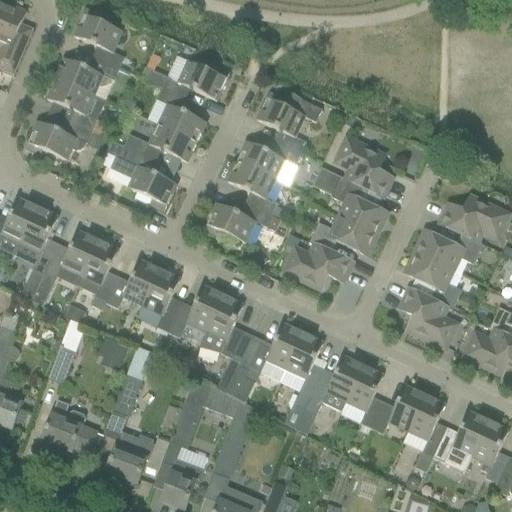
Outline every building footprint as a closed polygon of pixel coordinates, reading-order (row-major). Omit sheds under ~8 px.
[(14,43),(26,15),(6,6),(0,20),(0,72),(12,78),(25,48),(14,43)] [(100,51),(95,62),(118,72),(124,60),(112,55),(121,34),(97,24),(99,18),(85,12),(73,40),(100,51)] [(116,79),(118,72),(95,62),(91,73),(63,62),(55,82),(94,99),(102,79),(114,84),(116,79)] [(178,86),(168,81),(152,73),(147,85),(161,92),(184,102),(189,92),(216,104),(229,77),(214,70),(211,75),(188,65),(178,86)] [(97,123),(106,104),(94,99),(55,82),(46,103),(73,114),(68,125),(92,136),(97,123)] [(179,113),(184,102),(161,92),(156,103),(167,109),(158,128),(196,146),(206,126),(179,113)] [(322,113),(310,107),(301,103),(301,102),(287,95),(283,103),(269,96),(256,123),(283,136),(277,147),(300,157),(306,146),(295,140),(304,121),(316,126),(322,113)] [(87,147),(92,136),(68,125),(64,136),(37,125),(25,152),(40,159),(42,153),(66,163),(71,152),(75,154),(80,153),(84,151),(85,148),(86,147),(87,147)] [(187,166),(196,146),(158,128),(149,147),(129,138),(124,150),(155,164),(160,153),(187,166)] [(338,161),(337,165),(351,172),(346,183),(361,191),(382,200),(391,181),(376,174),(383,160),(347,143),(338,161)] [(150,175),(155,164),(124,150),(123,150),(112,145),(107,155),(116,160),(110,172),(132,182),(128,191),(151,202),(149,208),(164,215),(176,188),(150,175)] [(295,169),(300,157),(277,147),(272,157),(246,145),(236,165),(275,183),(284,164),(295,169)] [(266,202),(275,183),(236,165),(227,185),(253,198),(248,208),(271,219),(277,208),(266,202)] [(356,202),(361,191),(346,183),(321,171),(313,189),(331,198),(330,200),(346,208),(339,220),(376,237),(386,216),(356,202)] [(22,248),(38,211),(18,202),(6,227),(0,224),(0,243),(2,239),(22,248)] [(496,241),(506,219),(470,202),(464,215),(449,208),(440,228),(461,238),(476,245),(481,234),(496,241)] [(278,223),(278,222),(271,219),(248,208),(243,219),(217,207),(204,234),(218,241),(221,235),(245,246),(255,225),(275,235),(280,224),(278,223)] [(58,221),(38,211),(22,248),(41,257),(33,273),(45,278),(55,255),(44,250),(58,221)] [(366,259),(376,237),(339,220),(333,233),(318,226),(308,246),(315,249),(331,256),(336,245),(366,259)] [(77,289),(98,244),(78,235),(66,260),(55,255),(45,278),(56,283),(58,281),(77,290),(77,289)] [(482,248),(476,245),(461,238),(455,249),(426,235),(415,256),(451,273),(457,260),(473,268),(482,248)] [(98,244),(77,289),(97,298),(91,309),(103,315),(106,307),(117,284),(106,279),(118,254),(98,244)] [(351,266),(331,256),(315,249),(309,260),(295,253),(293,257),(285,275),(321,292),(327,278),(342,285),(351,266)] [(451,273),(415,256),(405,278),(435,292),(430,303),(445,310),(445,311),(451,314),(461,293),(445,286),(451,273)] [(143,309),(160,273),(140,264),(128,289),(117,284),(106,307),(118,313),(124,300),(143,309)] [(180,283),(160,273),(143,309),(162,318),(157,331),(168,336),(178,313),(168,308),(180,283)] [(206,335),(223,299),(203,289),(189,319),(178,313),(168,336),(180,342),(187,326),(206,335)] [(445,310),(430,303),(409,293),(400,313),(415,320),(408,333),(444,350),(453,332),(454,328),(440,322),(445,311),(445,310)] [(206,335),(199,351),(220,356),(230,361),(225,372),(235,377),(251,343),(231,334),(243,308),(223,299),(206,335)] [(511,317),(498,311),(489,331),(495,334),(511,341),(511,338),(511,317)] [(15,351),(9,349),(18,323),(3,318),(0,326),(0,369),(6,372),(9,365),(15,364),(18,362),(19,359),(18,354),(15,351)] [(77,354),(86,332),(72,326),(63,348),(77,354)] [(279,385),(303,337),(283,327),(271,353),(251,343),(235,377),(255,387),(260,376),(279,385)] [(511,341),(495,334),(490,345),(475,338),(473,342),(465,360),(501,377),(507,363),(511,365),(511,341)] [(323,346),(303,337),(279,385),(279,386),(299,395),(292,409),(304,414),(320,380),(309,375),(323,346)] [(97,358),(119,367),(126,351),(104,342),(97,358)] [(62,389),(75,355),(60,349),(47,383),(62,389)] [(147,363),(149,358),(134,352),(111,415),(126,421),(139,385),(147,363)] [(346,406),(363,369),(343,360),(331,385),(320,380),(304,414),(316,419),(322,406),(341,415),(346,406)] [(363,369),(346,406),(365,415),(359,427),(362,428),(370,432),(371,432),(382,409),(371,404),(383,379),(363,369)] [(179,511),(185,511),(192,495),(195,488),(198,489),(204,473),(176,463),(181,450),(186,452),(203,409),(234,421),(240,405),(195,381),(162,466),(175,471),(162,504),(179,511)] [(7,402),(12,387),(0,382),(0,429),(12,434),(19,415),(21,408),(7,402)] [(407,435),(425,399),(405,389),(393,415),(382,409),(371,432),(382,438),(388,426),(407,435)] [(445,408),(425,399),(407,435),(427,444),(414,471),(426,476),(432,462),(445,435),(434,430),(445,408)] [(88,457),(95,439),(97,434),(82,428),(84,421),(83,418),(73,414),(70,416),(68,419),(65,418),(69,408),(57,404),(52,419),(51,419),(41,444),(57,450),(57,454),(64,456),(67,454),(72,456),(73,452),(88,457)] [(445,435),(432,462),(463,476),(471,460),(488,424),(468,415),(456,440),(445,435)] [(508,434),(488,424),(471,460),(483,466),(480,473),(487,476),(484,482),(496,487),(493,493),(506,498),(511,485),(511,466),(496,459),(508,434)] [(136,488),(143,469),(146,463),(149,464),(155,448),(152,447),(153,444),(140,439),(139,442),(121,436),(116,451),(115,451),(106,477),(121,482),(121,485),(130,488),(132,486),(136,488)] [(229,483),(241,449),(225,443),(213,477),(229,483)] [(279,511),(287,492),(274,486),(264,511),(279,511)] [(259,511),(262,506),(226,491),(220,504),(216,511),(259,511)]
